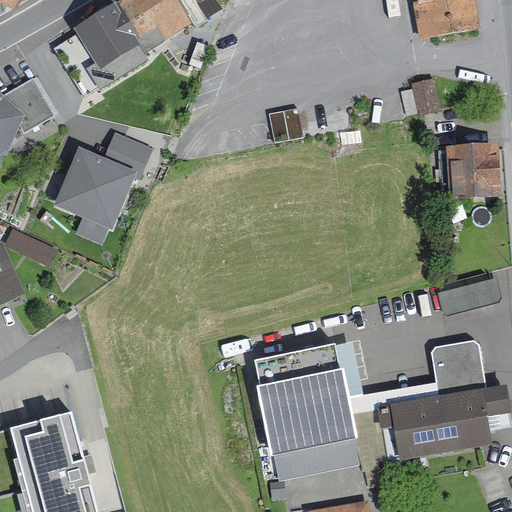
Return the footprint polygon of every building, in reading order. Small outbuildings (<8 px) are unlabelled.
[(184,22),(171,0),(131,0),(115,10),(139,49),(184,22)] [(221,8),(216,0),(179,0),(195,25),(221,8)] [(481,38),(474,0),(411,0),(419,48),(481,38)] [(115,10),(74,34),(98,74),(139,49),(115,10)] [(434,81),(411,87),(419,118),(441,113),(434,81)] [(51,117),(33,83),(0,100),(0,101),(22,119),(16,135),(51,117)] [(0,157),(8,158),(16,135),(22,119),(0,101),(0,157)] [(81,148),(52,212),(109,237),(138,173),(81,148)] [(500,200),(497,148),(448,151),(451,203),(500,200)] [(11,237),(50,255),(56,240),(18,222),(11,237)] [(0,302),(18,295),(0,254),(0,302)] [(496,281),(438,295),(445,319),(502,305),(496,281)] [(271,468),(356,451),(337,347),(251,364),(271,468)] [(390,404),(400,459),(425,455),(480,445),(490,444),(474,347),(432,354),(438,385),(440,396),(390,404)] [(9,429),(31,511),(97,511),(71,412),(9,429)]
